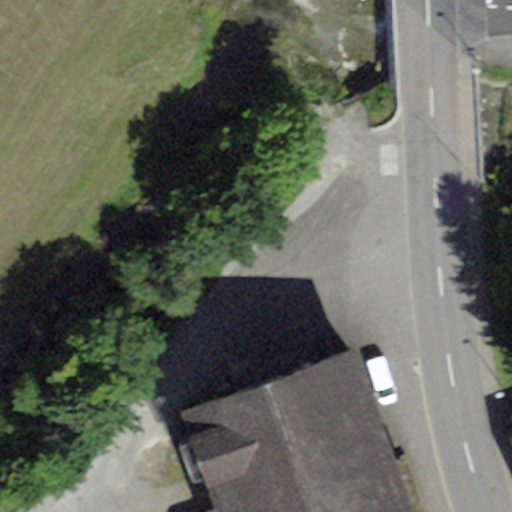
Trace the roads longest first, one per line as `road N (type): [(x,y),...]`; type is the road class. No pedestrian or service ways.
road 1 (residential): [(439,195),(196,361),(136,416),(61,511)]
road 2 (secondary): [(481,511),(451,367),(439,195)]
road 3 (secondary): [(439,195),(429,14)]
